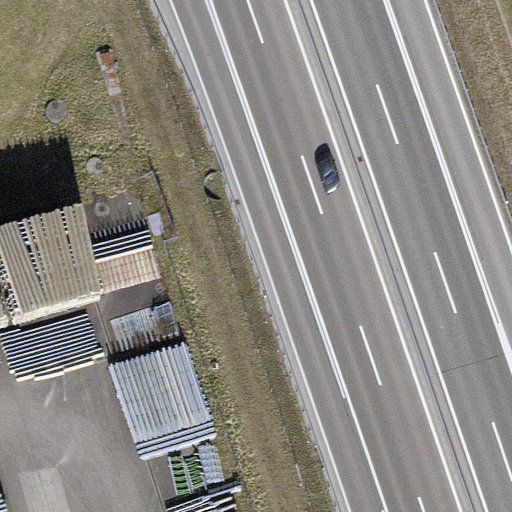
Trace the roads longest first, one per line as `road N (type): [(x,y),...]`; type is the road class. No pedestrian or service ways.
road 1 (track): [(123,0),(292,511)]
road 2 (trunk): [(511,471),(349,0)]
road 3 (trunk): [(197,0),(383,385)]
road 4 (trunk): [(250,0),(383,385)]
road 5 (trunk): [(511,364),(356,0)]
road 6 (trunk): [(383,385),(425,511)]
